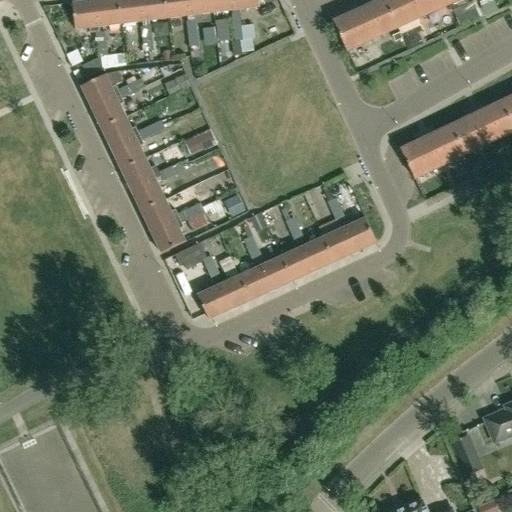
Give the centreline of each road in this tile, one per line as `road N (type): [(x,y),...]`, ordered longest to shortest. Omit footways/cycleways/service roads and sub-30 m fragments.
road 1 (residential): [(21,0),(70,88),(178,328),(200,344),(227,339),(404,248),(409,229),(367,133)]
road 2 (residential): [(330,511),(400,437),(511,348)]
road 3 (residential): [(367,133),(511,50)]
road 4 (residential): [(367,133),(313,19)]
